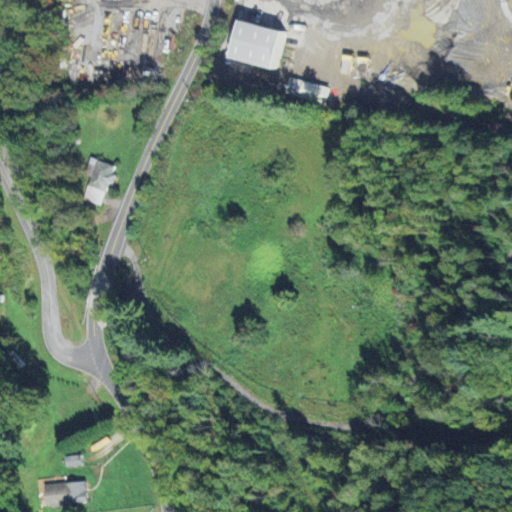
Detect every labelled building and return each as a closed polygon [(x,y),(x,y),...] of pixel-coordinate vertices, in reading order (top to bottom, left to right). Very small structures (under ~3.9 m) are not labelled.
[(272,70),(281,32),(237,22),(228,60),(272,70)] [(328,88),(288,78),(284,95),(324,104),(328,88)] [(100,206),(106,185),(110,185),(116,166),(90,159),(85,175),(90,177),(83,201),(100,206)] [(64,455),(65,467),(80,466),(80,455),(64,455)] [(86,503),(85,481),(44,483),(45,505),(86,503)]
